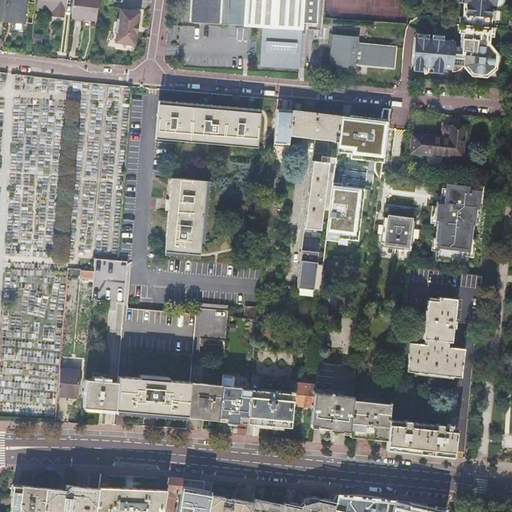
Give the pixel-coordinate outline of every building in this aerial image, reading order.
[(0,0),(0,20),(25,23),(27,0),(0,0)] [(38,0),(38,5),(37,9),(53,10),(53,14),(64,15),(65,0),(38,0)] [(96,21),(99,0),(74,0),(71,18),(96,21)] [(245,23),(245,27),(264,28),(261,68),(301,70),(303,45),(303,35),(306,35),(318,35),(320,0),(183,0),(183,23),(230,26),(230,22),(245,23)] [(432,69),(432,73),(442,74),(442,70),(452,70),(453,70),(453,66),(463,67),(471,77),(486,78),(487,69),(497,69),(498,55),(489,54),(490,44),(490,37),(491,29),(492,21),(495,21),(496,11),(493,11),(493,6),(496,6),(498,6),(499,6),(501,5),(502,4),(503,3),(504,1),(504,0),(450,0),(450,2),(455,3),(464,3),(462,17),(460,17),(458,33),(461,33),(460,47),(453,46),(453,45),(453,43),(452,42),(452,41),(443,40),(432,39),(428,39),(417,38),(415,37),(412,67),(414,67),(413,71),(422,72),(423,68),(427,68),(432,69)] [(115,43),(135,46),(140,13),(120,10),(119,20),(117,20),(116,33),(117,33),(115,43)] [(35,34),(33,44),(41,45),(43,35),(35,34)] [(336,38),(334,65),(353,67),(353,66),(395,70),(397,48),(355,45),(355,44),(347,43),(347,39),(336,38)] [(155,139),(242,146),(257,148),(260,113),(245,112),(207,109),(158,105),(155,139)] [(277,109),(273,143),(275,144),(278,147),(283,147),(286,145),(288,145),(289,143),(289,136),(292,111),(277,109)] [(388,120),(389,110),(382,109),(381,112),(380,119),(388,120)] [(292,111),(289,136),(334,142),(334,143),(338,143),(341,117),(292,110),(292,111)] [(338,143),(337,149),(350,150),(349,154),(349,159),(374,161),(374,167),(374,168),(374,169),(374,170),(374,171),(374,172),(375,173),(375,174),(376,175),(377,176),(377,177),(378,177),(379,178),(380,178),(381,179),(383,162),(384,147),(386,131),(387,124),(388,120),(380,119),(349,116),(349,118),(341,117),(338,143)] [(411,153),(462,158),(465,128),(449,127),(448,138),(412,135),(411,153)] [(333,183),(336,158),(322,156),(321,162),(313,161),(306,213),(302,249),(299,273),(297,288),(320,291),(324,259),(318,258),(320,234),(323,210),(329,211),(333,183)] [(171,178),(165,251),(200,254),(206,180),(171,178)] [(474,223),(476,223),(479,193),(475,193),(476,185),(447,181),(446,189),(444,203),(440,202),(437,202),(436,206),(435,218),(438,218),(437,224),(435,238),(435,239),(437,239),(436,251),(435,260),(464,264),(465,256),(466,249),(471,250),(472,237),(474,223)] [(329,211),(327,235),(340,236),(340,239),(359,241),(359,238),(364,189),(342,187),(343,184),(333,183),(329,211)] [(479,193),(476,223),(480,223),(484,186),(476,185),(475,193),(479,193)] [(411,251),(413,238),(414,230),(415,221),(409,221),(409,217),(390,214),(390,218),(384,218),(383,226),(382,234),(380,247),(411,251)] [(466,249),(465,256),(474,257),(476,238),(472,237),(471,250),(466,249)] [(94,272),(93,280),(91,301),(124,303),(124,298),(127,262),(118,261),(95,260),(94,270),(94,272)] [(409,267),(404,304),(403,310),(426,312),(423,339),(426,340),(426,345),(409,343),(406,371),(434,374),(460,377),(463,349),(447,347),(447,342),(451,343),(453,328),(455,328),(456,321),(454,321),(454,316),(469,318),(470,310),(478,311),(483,275),(420,268),(409,267)] [(197,303),(196,315),(194,344),(225,346),(228,316),(228,306),(197,303)] [(257,320),(258,308),(243,307),(241,318),(257,320)] [(196,315),(123,308),(120,349),(193,354),(194,344),(196,315)] [(118,383),(115,411),(153,414),(188,417),(188,415),(190,383),(157,380),(118,377),(118,383)] [(100,381),(85,380),(82,408),(100,410),(115,411),(118,383),(109,382),(110,379),(100,378),(100,381)] [(191,383),(190,383),(188,415),(204,416),(218,418),(222,386),(191,383)] [(302,384),(295,384),(294,395),(293,405),(303,406),(313,407),(314,392),(315,386),(302,384)] [(241,388),(222,386),(218,418),(218,433),(232,434),(233,422),(240,423),(247,424),(250,390),(241,390),(241,388)] [(294,395),(250,390),(247,424),(251,424),(290,429),(291,425),(291,420),(293,405),(294,395)] [(314,392),(313,407),(311,425),(330,426),(350,428),(353,400),(354,396),(314,392)] [(353,400),(350,428),(349,433),(368,435),(387,437),(389,419),(390,404),(353,400)] [(389,419),(387,437),(386,450),(411,452),(453,457),(457,427),(451,426),(451,424),(447,424),(447,426),(442,425),(442,424),(436,424),(411,422),(411,421),(404,420),(404,421),(389,419)] [(169,478),(167,490),(167,491),(166,491),(162,511),(174,511),(175,510),(174,508),(174,507),(173,507),(174,498),(175,498),(176,493),(177,494),(177,492),(181,493),(183,480),(183,479),(169,478)] [(202,482),(191,481),(188,508),(208,509),(210,495),(213,483),(202,482)] [(13,486),(10,511),(43,511),(46,489),(13,486)] [(72,486),(69,490),(68,500),(66,511),(77,511),(81,487),(72,486)] [(94,511),(98,488),(81,487),(77,511),(94,511)] [(98,488),(94,511),(162,511),(166,491),(167,491),(167,490),(98,487),(98,488)] [(68,491),(46,489),(43,511),(66,511),(68,500),(69,490),(68,491)] [(250,511),(251,511),(253,502),(239,499),(224,497),(210,495),(208,509),(207,511),(250,511)] [(331,511),(335,495),(334,495),(331,501),(329,501),(329,503),(322,502),(322,501),(315,500),(314,497),(308,499),(302,500),(303,503),(298,508),(291,506),(291,507),(282,506),(282,508),(281,511),(331,511)] [(366,498),(335,495),(331,511),(390,511),(393,500),(366,498)] [(395,501),(393,500),(390,511),(442,511),(443,510),(423,505),(408,502),(408,503),(395,501)] [(250,511),(281,511),(282,508),(282,506),(281,505),(281,506),(277,505),(276,507),(273,506),(270,506),(270,504),(266,504),(266,505),(253,502),(251,511),(250,511)]
